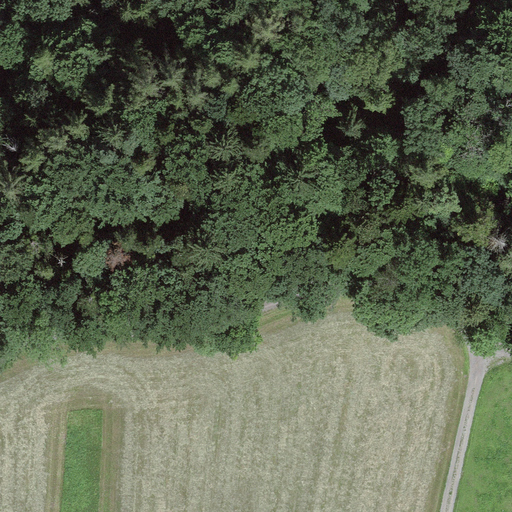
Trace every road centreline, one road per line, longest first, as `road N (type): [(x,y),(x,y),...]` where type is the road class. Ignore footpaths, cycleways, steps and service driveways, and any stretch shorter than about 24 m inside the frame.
road 1 (track): [(481,347),(444,308),(389,285),(337,284),(184,327),(81,331),(0,353)]
road 2 (track): [(449,511),(481,347)]
